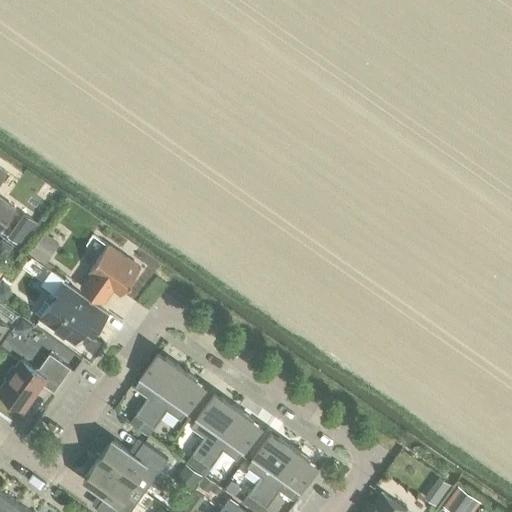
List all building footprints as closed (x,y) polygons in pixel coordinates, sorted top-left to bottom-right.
[(0,228),(1,230),(16,208),(0,197),(0,180),(6,173),(7,172),(0,167),(0,228)] [(17,226),(10,236),(22,245),(30,234),(17,226)] [(0,239),(0,261),(0,262),(11,246),(0,239)] [(34,241),(26,253),(44,266),(52,254),(34,241)] [(82,289),(103,303),(114,289),(123,295),(141,269),(108,246),(90,272),(92,274),(82,289)] [(45,300),(36,312),(42,316),(40,319),(74,344),(90,321),(99,327),(108,315),(63,283),(50,273),(41,287),(54,296),(51,300),(53,301),(51,304),(45,300)] [(0,286),(0,295),(6,299),(11,292),(10,287),(3,282),(0,286)] [(22,319),(14,330),(25,337),(32,326),(22,319)] [(130,422),(139,428),(182,367),(166,356),(165,358),(158,353),(135,386),(148,396),(130,422)] [(8,380),(0,390),(0,393),(23,411),(42,384),(54,393),(71,369),(50,354),(40,368),(34,369),(22,360),(17,368),(13,367),(7,376),(8,380)] [(182,367),(139,428),(149,435),(155,426),(167,409),(181,418),(204,386),(197,381),(198,379),(182,367)] [(186,462),(195,468),(239,407),(223,396),(221,398),(214,393),(191,425),(205,435),(192,453),(186,462)] [(239,407),(195,468),(203,474),(205,475),(211,466),(223,449),(237,458),(260,425),(253,420),(254,418),(239,407)] [(242,501),(252,508),(295,447),(279,436),(278,438),(270,433),(247,466),(261,475),(249,493),(242,501)] [(112,438),(98,457),(133,482),(144,491),(152,480),(168,458),(143,440),(134,453),(112,438)] [(295,447),(252,508),(257,511),(262,511),(267,506),(280,488),(293,498),(317,466),(309,460),(311,458),(295,447)] [(98,458),(83,478),(105,494),(96,507),(103,511),(129,511),(137,501),(144,491),(133,483),(98,458)] [(186,462),(180,471),(197,483),(203,474),(195,468),(186,462)] [(205,475),(198,484),(207,491),(209,488),(216,493),(221,486),(205,475)] [(432,486),(443,493),(449,484),(439,476),(432,486)] [(230,481),(225,489),(233,495),(239,487),(230,481)] [(456,487),(442,506),(450,511),(470,511),(477,502),(456,487)] [(0,511),(7,511),(15,502),(16,501),(0,489),(0,511)] [(405,511),(407,509),(382,491),(367,511),(405,511)] [(252,511),(231,496),(219,511),(252,511)] [(32,511),(16,501),(15,502),(7,511),(32,511)]
